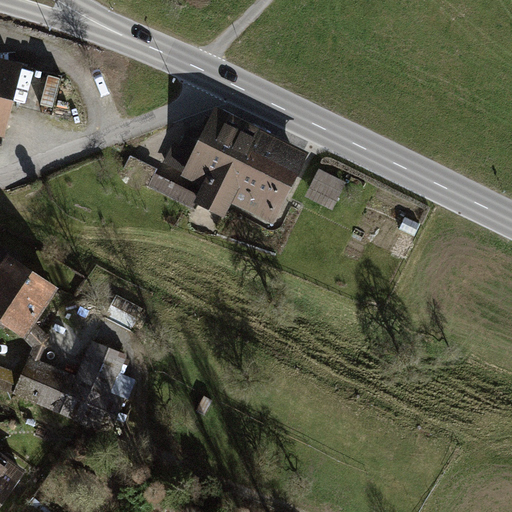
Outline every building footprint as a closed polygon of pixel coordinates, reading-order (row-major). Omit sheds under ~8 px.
[(17,71),(0,67),(0,129),(1,130),(17,71)] [(54,105),(56,80),(21,77),(19,103),(54,105)] [(220,215),(228,198),(257,131),(212,109),(180,175),(200,185),(192,201),(220,215)] [(302,153),(257,131),(228,198),(270,218),(302,153)] [(153,166),(130,155),(117,182),(140,193),(153,166)] [(346,181),(319,167),(305,195),(332,209),(346,181)] [(55,286),(7,253),(0,263),(0,316),(23,332),(32,319),(55,286)] [(48,336),(32,319),(23,332),(34,344),(29,355),(38,359),(48,336)] [(14,391),(107,432),(122,397),(106,390),(122,352),(91,338),(75,375),(38,359),(29,355),(14,391)] [(0,495),(17,472),(0,460),(0,495)]
